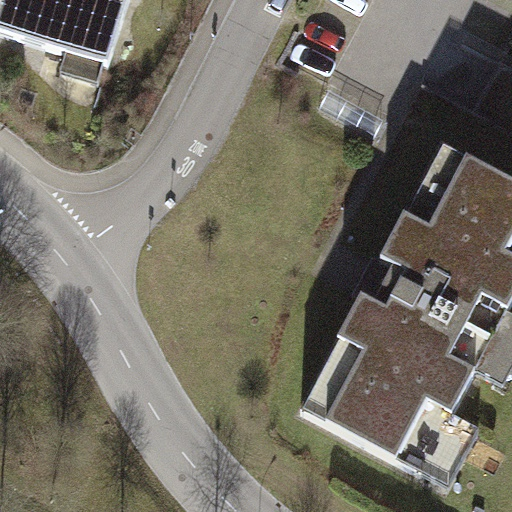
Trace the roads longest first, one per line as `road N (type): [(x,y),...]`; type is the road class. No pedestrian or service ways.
road 1 (residential): [(64,261),(159,183),(257,0)]
road 2 (tertiary): [(240,511),(204,476),(64,261)]
